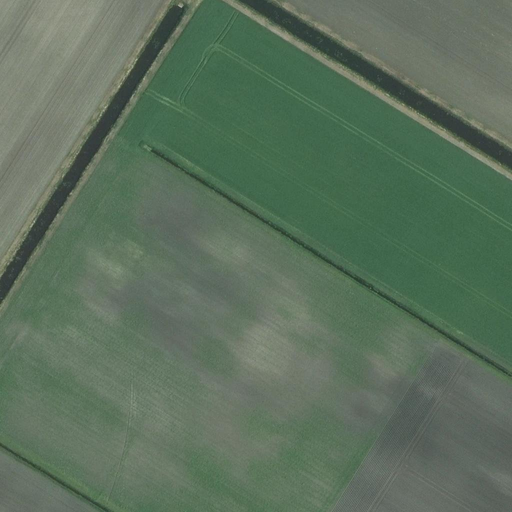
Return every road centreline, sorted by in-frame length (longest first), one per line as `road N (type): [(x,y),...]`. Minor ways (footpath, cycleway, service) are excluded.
road 1 (track): [(0,317),(196,0)]
road 2 (track): [(234,0),(511,174)]
